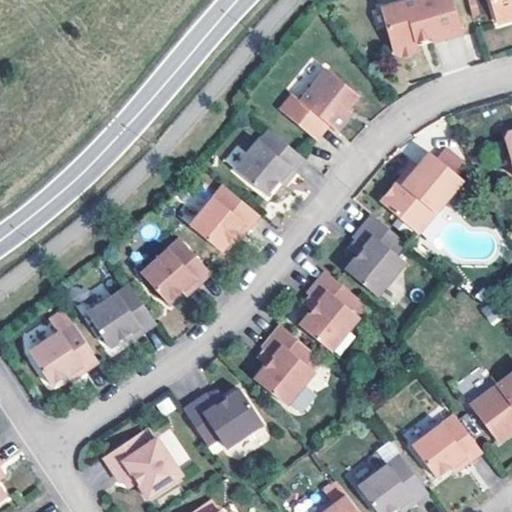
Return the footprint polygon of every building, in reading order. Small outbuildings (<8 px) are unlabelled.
[(455,0),(409,0),(384,7),(396,52),(403,55),(416,52),(420,45),(419,40),(433,36),(434,41),(465,33),(455,0)] [(511,0),(494,0),(501,24),(511,20),(511,0)] [(433,36),(419,40),(420,45),(434,41),(433,36)] [(293,93),(281,109),(318,139),(330,123),(338,129),(349,116),(345,113),(350,108),(361,94),(329,68),(302,101),(293,93)] [(353,111),(350,108),(345,113),(349,116),(353,111)] [(307,159),(272,130),(239,170),(270,196),(282,182),(292,168),(297,172),(307,159)] [(464,180),(431,152),(418,168),(404,185),(396,185),(386,197),(386,206),(419,233),(464,180)] [(418,168),(414,164),(396,185),(404,185),(418,168)] [(297,172),(292,168),(282,182),(286,185),(297,172)] [(260,214),(224,184),(191,225),(222,251),(234,236),(245,223),(249,226),(260,214)] [(406,242),(374,215),(355,236),(358,239),(366,246),(359,254),(347,268),(378,295),(407,261),(397,253),(406,242)] [(238,240),(249,226),(245,223),(234,236),(238,240)] [(211,270),(179,237),(142,273),(170,302),(183,289),(195,277),(199,281),(211,270)] [(366,246),(358,239),(351,247),(359,254),(366,246)] [(359,298),(327,270),(308,292),(311,294),(319,301),(312,310),(300,323),(330,350),(360,316),(350,308),(359,298)] [(199,281),(195,277),(183,289),(187,293),(199,281)] [(157,323),(131,285),(88,315),(111,348),(126,337),(141,327),(144,332),(157,323)] [(319,301),(311,294),(304,303),(312,310),(319,301)] [(75,322),(66,309),(53,318),(61,331),(30,350),(52,384),(67,374),(82,365),(85,370),(99,361),(75,322)] [(313,352),(281,325),(263,346),(266,349),(273,355),(266,364),(254,378),(285,405),(314,371),(304,363),(313,352)] [(144,332),(141,327),(126,337),(129,342),(144,332)] [(273,355),(266,349),(259,358),(266,364),(273,355)] [(85,370),(82,365),(67,374),(70,379),(85,370)] [(511,377),(473,406),(501,444),(511,436),(511,377)] [(303,388),(292,406),(304,413),(315,395),(303,388)] [(261,424),(238,391),(223,401),(214,407),(208,399),(206,396),(182,412),(206,447),(217,439),(225,450),(261,424)] [(223,401),(217,393),(208,399),(214,407),(223,401)] [(176,415),(167,401),(157,408),(166,422),(176,415)] [(484,454),(456,417),(414,448),(438,480),(453,469),(467,459),(471,464),(484,454)] [(154,430),(144,437),(151,449),(162,442),(154,430)] [(186,479),(162,442),(151,449),(144,437),(109,461),(125,485),(128,483),(136,477),(142,486),(153,501),(186,479)] [(393,440),(376,449),(383,462),(400,453),(393,440)] [(430,493),(402,456),(360,487),(378,511),(393,511),(399,508),(413,498),(416,503),(430,493)] [(471,464),(467,459),(453,469),(457,474),(471,464)] [(142,486),(136,477),(128,483),(134,492),(142,486)] [(358,511),(348,498),(329,511),(358,511)] [(404,511),(416,503),(413,498),(399,508),(401,511),(404,511)]
